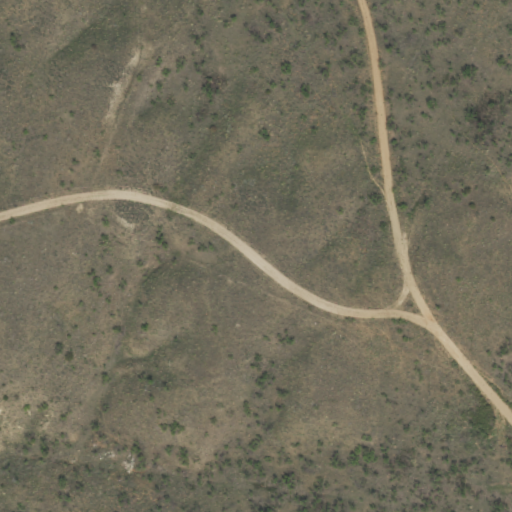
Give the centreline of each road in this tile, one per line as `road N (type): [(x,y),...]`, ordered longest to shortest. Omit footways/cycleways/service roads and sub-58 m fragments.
road 1 (residential): [(511,427),(404,282),(337,0)]
road 2 (residential): [(0,203),(112,175),(167,188),(289,296),(326,309),(404,282)]
